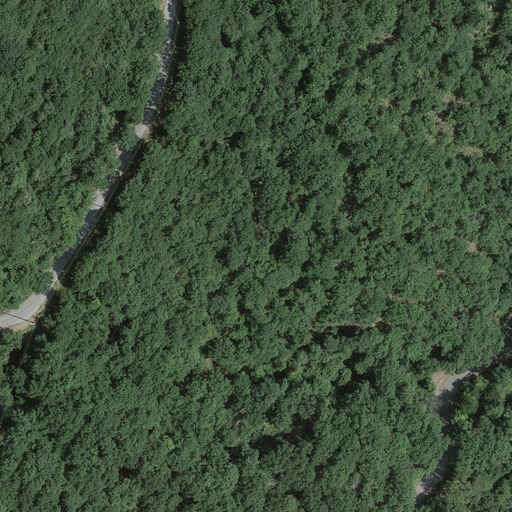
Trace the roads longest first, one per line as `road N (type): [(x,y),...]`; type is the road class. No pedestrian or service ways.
road 1 (tertiary): [(172,0),(152,96),(133,138),(42,291),(0,322)]
road 2 (tertiary): [(402,511),(440,459),(448,388),(511,330)]
